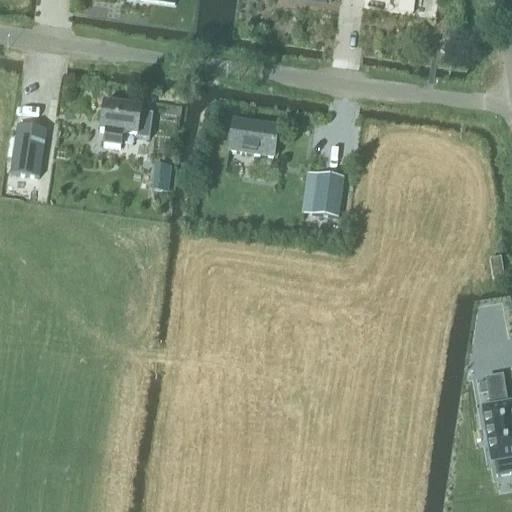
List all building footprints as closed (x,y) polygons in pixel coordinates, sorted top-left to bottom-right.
[(124,0),(124,1),(174,8),(175,0),(124,0)] [(289,0),(289,4),(328,9),(329,0),(289,0)] [(104,107),(100,136),(102,136),(123,139),(148,142),(151,118),(139,116),(140,112),(104,107)] [(272,163),(276,131),(233,125),(229,157),(272,163)] [(39,180),(45,133),(15,129),(9,176),(39,180)] [(121,153),(123,139),(102,136),(102,150),(121,153)] [(311,178),(306,217),(339,221),(344,182),(311,178)] [(492,284),(503,282),(500,261),(488,263),(492,284)] [(491,410),(481,411),(491,466),(494,466),(496,479),(511,476),(511,406),(506,407),(502,380),(486,382),(491,410)]
